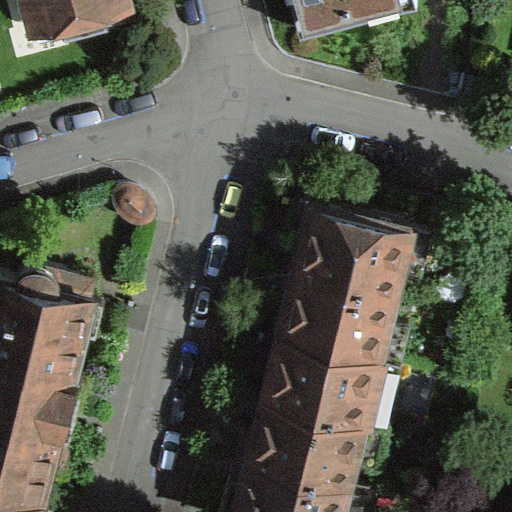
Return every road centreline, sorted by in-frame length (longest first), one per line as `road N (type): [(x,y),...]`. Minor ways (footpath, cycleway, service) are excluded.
road 1 (residential): [(125,511),(227,98)]
road 2 (residential): [(511,169),(227,98)]
road 3 (residential): [(227,98),(0,164)]
